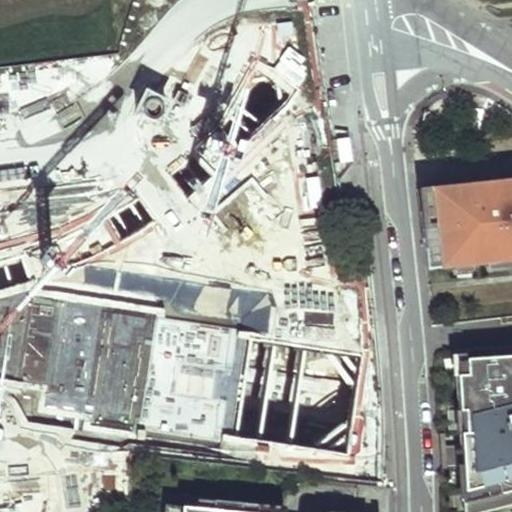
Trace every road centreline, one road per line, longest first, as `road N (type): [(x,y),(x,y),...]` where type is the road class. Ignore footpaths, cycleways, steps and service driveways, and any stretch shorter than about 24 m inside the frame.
road 1 (residential): [(378,69),(415,406),(417,511)]
road 2 (residential): [(378,69),(504,66)]
